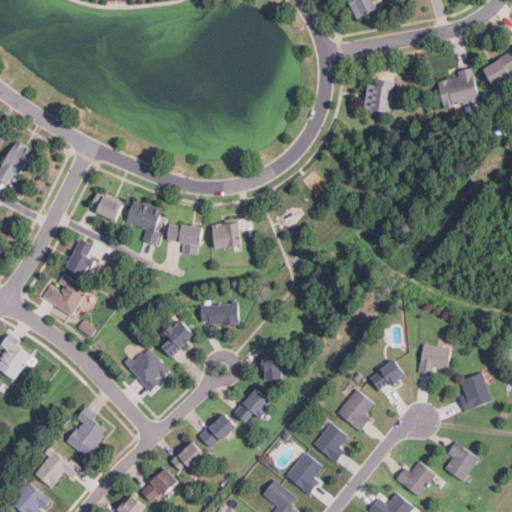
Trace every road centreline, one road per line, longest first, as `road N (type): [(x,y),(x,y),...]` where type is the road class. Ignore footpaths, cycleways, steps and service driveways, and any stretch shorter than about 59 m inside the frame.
road 1 (residential): [(0,86),(86,144),(157,176),(214,188),(238,184),(280,164),(317,122),(328,52),(302,0)]
road 2 (residential): [(151,436),(69,345),(0,301)]
road 3 (residential): [(328,52),(474,24),(500,0)]
road 4 (residential): [(86,144),(0,299)]
road 5 (residential): [(421,418),(395,434),(332,511)]
